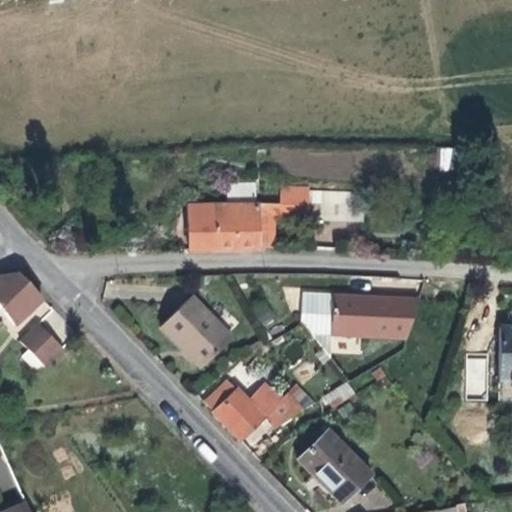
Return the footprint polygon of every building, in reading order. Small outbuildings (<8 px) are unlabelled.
[(257,185),(229,187),(229,198),(239,198),(256,200),(257,185)] [(332,215),(332,222),(365,218),(363,189),(306,193),(308,209),(303,209),(332,215)] [(276,250),(275,227),(332,222),(332,215),(303,209),(255,209),(256,200),(239,198),(229,198),(230,208),(218,209),(218,207),(190,208),(192,241),(193,254),(276,250)] [(24,282),(20,279),(0,281),(0,303),(18,326),(29,316),(45,303),(24,282)] [(303,291),(302,334),(329,335),(330,291),(303,291)] [(396,298),(335,293),(331,333),(409,341),(419,299),(396,298)] [(230,336),(190,294),(158,324),(179,346),(199,366),(230,336)] [(511,327),(500,326),(499,379),(511,379),(511,327)] [(34,380),(63,354),(40,328),(11,353),(34,380)] [(464,358),(466,395),(487,394),(485,357),(464,358)] [(333,411),(354,391),(343,380),(322,400),(333,411)] [(252,406),(260,397),(247,384),(237,392),(252,406)] [(277,430),(296,419),(282,404),(267,388),(260,397),(252,406),(237,392),(232,386),(210,409),(245,444),(257,432),(268,421),(277,430)] [(282,404),(296,419),(311,410),(293,392),(282,404)] [(302,463),(345,506),(374,475),(332,433),(302,463)] [(17,511),(30,506),(27,499),(0,511),(17,511)]
